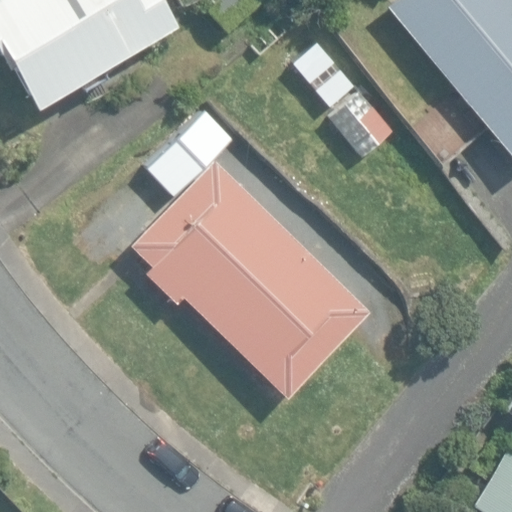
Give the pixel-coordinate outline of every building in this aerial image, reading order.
[(0,0),(0,75),(22,113),(178,24),(164,0),(0,0)] [(223,31),(260,0),(259,0),(214,0),(204,9),(223,31)] [(511,0),(386,0),(383,2),(511,159),(511,0)] [(358,154),(391,129),(358,86),(325,111),(358,154)] [(178,295),(283,396),(367,310),(210,158),(127,243),(147,262),(149,264),(142,271),(173,301),(178,295)] [(511,511),(511,427),(464,496),(486,511),(511,511)]
